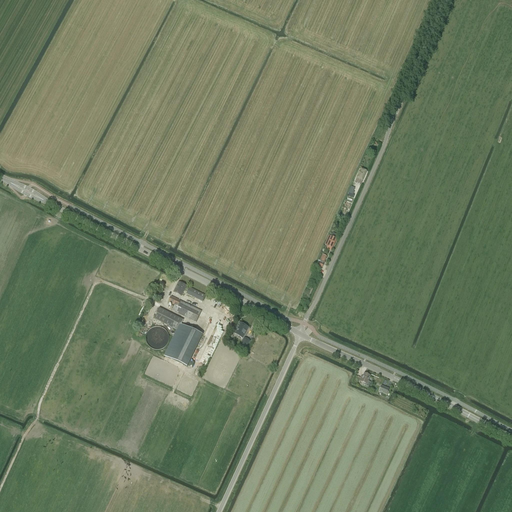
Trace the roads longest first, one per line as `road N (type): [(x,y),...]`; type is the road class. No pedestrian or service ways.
road 1 (unclassified): [(300,334),(444,0)]
road 2 (unclassified): [(300,334),(0,177)]
road 3 (unclassified): [(511,437),(300,334)]
road 4 (unclassified): [(218,511),(300,334)]
